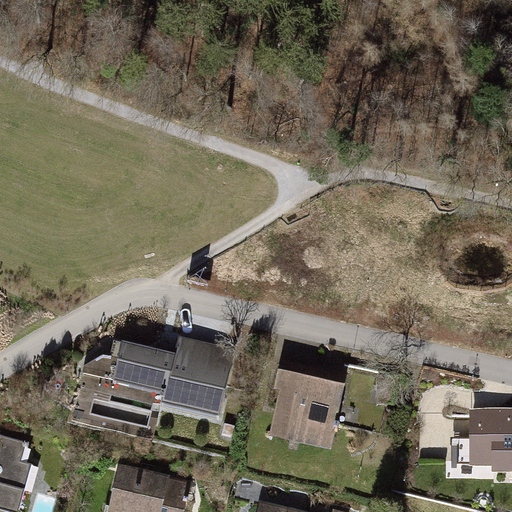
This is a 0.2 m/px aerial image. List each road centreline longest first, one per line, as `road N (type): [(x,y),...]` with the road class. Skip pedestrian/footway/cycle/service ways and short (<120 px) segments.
road 1 (residential): [(511,373),(143,293),(0,369)]
road 2 (track): [(0,55),(318,184)]
